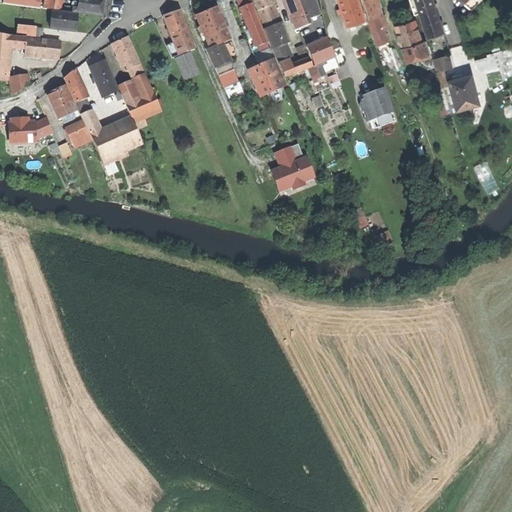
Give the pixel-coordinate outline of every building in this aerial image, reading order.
[(39,8),(59,11),(60,0),(40,0),(39,8)] [(78,0),(78,9),(77,12),(103,16),(104,7),(104,0),(78,0)] [(236,0),(240,8),(251,3),(249,0),(236,0)] [(253,0),(258,11),(274,5),(271,0),(253,0)] [(306,15),(308,20),(319,16),(313,0),(283,0),(291,21),(306,15)] [(337,0),(347,27),(366,21),(359,0),(337,0)] [(364,0),(370,19),(383,15),(378,0),(364,0)] [(410,0),(415,15),(420,13),(436,8),(433,0),(410,0)] [(481,0),(468,0),(466,3),(473,9),(481,0)] [(244,19),(246,18),(256,14),(251,3),(240,8),(244,19)] [(258,11),(265,29),(281,23),(274,5),(258,11)] [(206,12),(196,16),(200,27),(203,33),(209,48),(222,43),(230,40),(217,7),(206,12)] [(420,13),(425,32),(442,27),(439,19),(436,8),(420,13)] [(171,14),(163,17),(173,43),(178,56),(195,49),(180,11),(171,14)] [(50,29),(75,32),(76,23),(77,15),(52,12),(50,29)] [(267,43),(256,14),(246,18),(257,46),(257,47),(267,43)] [(311,27),(308,20),(306,15),(291,21),(295,31),(311,27)] [(377,17),(369,20),(372,31),(380,29),(377,17)] [(396,27),(403,48),(422,43),(415,21),(405,24),(396,27)] [(285,33),(281,23),(265,29),(273,49),(282,46),(289,43),(285,33)] [(17,35),(40,37),(40,36),(42,36),(43,28),(18,26),(17,35)] [(384,27),(380,29),(372,31),(377,46),(389,42),(384,27)] [(425,32),(427,38),(427,39),(433,37),(444,34),(442,27),(425,32)] [(7,45),(26,47),(26,39),(27,37),(8,35),(7,45)] [(431,57),(432,60),(439,58),(433,37),(427,39),(427,38),(425,38),(426,41),(431,57)] [(119,41),(112,44),(124,71),(129,69),(139,64),(127,38),(119,41)] [(26,47),(25,56),(59,59),(59,50),(60,42),(26,39),(26,47)] [(307,47),(314,65),(334,57),(326,39),(307,47)] [(423,59),(431,57),(426,41),(422,43),(403,48),(401,49),(405,61),(418,57),(423,59)] [(172,58),(178,56),(173,43),(167,46),(172,58)] [(231,62),(222,43),(209,48),(207,50),(215,69),(231,62)] [(269,47),(267,43),(257,47),(257,46),(253,48),(255,53),(269,47)] [(287,58),(282,46),(273,49),(278,62),(287,58)] [(296,49),(300,61),(309,58),(304,46),(296,49)] [(254,55),(258,65),(272,59),(275,58),(270,48),(254,55)] [(190,53),(175,59),(185,80),(199,74),(190,53)] [(443,71),(444,72),(455,69),(450,55),(441,57),(445,70),(443,71)] [(476,60),(479,71),(494,66),(491,56),(476,60)] [(432,60),(437,74),(444,72),(443,71),(445,70),(441,57),(439,58),(432,60)] [(312,66),(309,58),(300,61),(304,70),(312,66)] [(258,65),(258,66),(262,76),(276,70),(272,59),(258,65)] [(289,59),(279,63),(285,77),(295,73),(292,65),(289,59)] [(96,64),(89,67),(102,98),(117,92),(104,61),(96,64)] [(300,61),(292,65),(295,73),(304,70),(300,61)] [(234,70),(231,62),(215,69),(218,77),(234,70)] [(140,64),(139,64),(129,69),(135,78),(144,73),(140,64)] [(8,67),(5,67),(0,66),(0,80),(7,81),(8,67)] [(261,97),(270,93),(262,76),(258,66),(249,70),(261,97)] [(63,77),(75,103),(86,98),(73,70),(63,77)] [(284,87),(276,70),(262,76),(270,93),(284,87)] [(437,74),(441,88),(445,87),(448,86),(444,72),(437,74)] [(152,91),(144,73),(135,78),(142,96),(152,91)] [(327,77),(330,83),(339,79),(336,73),(327,77)] [(10,78),(13,95),(29,85),(28,75),(10,78)] [(454,100),(477,93),(472,75),(464,77),(458,79),(454,80),(449,81),(454,100)] [(78,110),(66,84),(57,89),(47,94),(58,119),(74,112),(78,110)] [(372,120),(392,112),(383,88),(362,95),(365,101),(361,102),(360,104),(366,122),(372,120)] [(161,110),(152,91),(142,96),(125,104),(132,120),(133,122),(144,117),(161,110)] [(480,104),(477,93),(454,100),(457,110),(480,104)] [(442,116),(449,114),(446,107),(445,102),(444,97),(437,99),(442,116)] [(79,113),(78,110),(74,112),(78,123),(83,121),(80,115),(79,113)] [(90,135),(91,138),(99,135),(88,111),(86,112),(80,115),(83,121),(90,135)] [(395,120),(392,112),(372,120),(375,128),(395,120)] [(147,125),(144,117),(133,122),(136,130),(147,125)] [(39,120),(33,123),(45,152),(50,150),(57,147),(57,146),(45,118),(39,120)] [(141,140),(136,130),(133,122),(132,120),(99,135),(91,138),(100,158),(110,154),(141,140)] [(66,146),(90,135),(83,121),(78,123),(65,129),(64,126),(58,129),(66,146)] [(58,146),(57,146),(57,147),(50,150),(55,161),(63,157),(58,146)] [(113,161),(110,154),(100,158),(103,165),(113,161)] [(257,181),(264,177),(259,166),(252,169),(257,181)] [(270,181),(277,195),(287,190),(281,176),(270,181)] [(363,206),(351,210),(358,229),(369,225),(363,206)] [(446,214),(449,221),(458,216),(454,209),(446,214)] [(389,230),(374,235),(379,247),(394,242),(389,230)]
